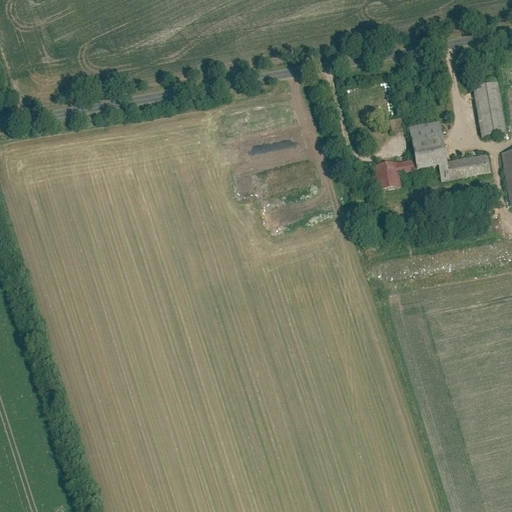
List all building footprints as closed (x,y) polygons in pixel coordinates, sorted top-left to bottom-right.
[(495,85),(471,89),(479,139),(502,135),(495,85)] [(438,125),(405,132),(411,162),(413,171),(433,168),(436,184),(486,174),(483,157),(446,165),(438,125)] [(511,153),(501,156),(509,208),(511,207),(511,153)] [(411,162),(394,166),(395,175),(413,171),(411,162)] [(370,170),(374,193),(398,188),(395,175),(394,166),(370,170)]
